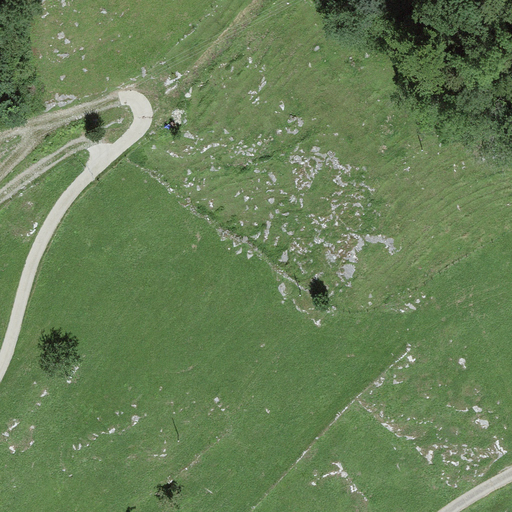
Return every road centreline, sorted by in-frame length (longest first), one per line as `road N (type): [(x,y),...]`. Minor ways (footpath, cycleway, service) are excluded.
road 1 (track): [(0,374),(51,217),(147,122),(152,106)]
road 2 (track): [(152,106),(141,95),(124,95),(0,143)]
road 3 (track): [(152,106),(267,0)]
road 4 (track): [(107,156),(93,139),(72,144),(0,194)]
